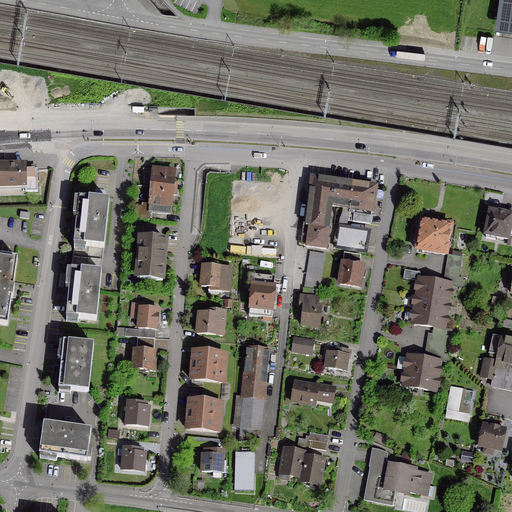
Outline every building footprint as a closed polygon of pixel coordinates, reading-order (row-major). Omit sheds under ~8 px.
[(511,0),(501,0),(497,29),(511,31),(511,0)] [(24,192),(36,192),(35,170),(25,170),(25,165),(0,165),(0,187),(24,187),(24,192)] [(141,181),(148,182),(149,170),(142,169),(141,181)] [(151,187),(175,190),(176,183),(172,183),(173,172),(152,170),(151,187)] [(310,182),(302,246),(325,250),(331,207),(330,207),(334,182),(314,179),(310,182)] [(334,182),(330,207),(331,207),(348,209),(352,185),(345,184),(343,181),(340,183),(334,182)] [(371,213),(375,188),(352,185),(348,209),(371,213)] [(175,196),(175,190),(151,187),(148,209),(141,208),(141,207),(134,206),(132,219),(149,220),(149,213),(169,215),(171,196),(175,196)] [(74,246),(103,249),(108,202),(77,198),(72,246),(74,246)] [(500,214),(496,213),(489,212),(484,235),(485,235),(485,238),(494,240),(494,237),(507,240),(507,236),(511,237),(511,220),(511,216),(500,214)] [(368,224),(369,216),(353,214),(351,222),(368,224)] [(450,227),(420,222),(418,233),(415,232),(413,239),(417,240),(415,250),(445,255),(450,227)] [(368,233),(345,229),(338,228),(335,249),(364,254),(368,233)] [(139,280),(161,281),(165,241),(142,240),(141,253),(138,252),(136,266),(140,266),(139,280)] [(72,271),(100,274),(103,249),(74,246),(72,271)] [(318,291),(324,255),(309,253),(303,288),(318,291)] [(358,255),(343,253),(342,260),(356,263),(358,255)] [(0,324),(6,326),(10,299),(11,299),(13,288),(12,288),(16,259),(0,256),(0,324)] [(449,257),(447,257),(445,270),(458,273),(460,259),(449,257)] [(216,264),(209,264),(209,267),(202,267),(200,287),(208,288),(208,294),(217,295),(217,292),(228,292),(230,269),(216,268),(216,264)] [(358,288),(362,268),(342,265),(339,285),(358,288)] [(65,318),(95,321),(100,274),(72,271),(70,270),(65,318)] [(445,270),(443,277),(457,279),(458,273),(445,270)] [(418,280),(418,279),(419,274),(404,271),(403,279),(418,281),(418,280)] [(273,288),(272,288),(273,278),(248,275),(247,286),(251,287),(248,316),(271,319),(274,288),(273,288)] [(442,283),(442,284),(418,280),(418,281),(416,295),(448,300),(450,285),(460,287),(461,280),(457,279),(443,277),(442,283)] [(317,291),(303,289),(302,298),(299,298),(299,306),(302,306),(300,326),(310,327),(310,325),(318,326),(320,307),(317,307),(317,299),(316,299),(317,291)] [(445,315),(448,300),(416,295),(413,310),(445,315)] [(503,308),(505,300),(498,299),(496,306),(503,308)] [(138,319),(137,329),(155,331),(157,310),(147,309),(147,306),(131,304),(130,318),(138,319)] [(167,354),(171,308),(147,306),(147,309),(157,310),(155,331),(154,332),(154,339),(154,340),(153,352),(152,359),(156,359),(156,353),(167,354)] [(445,315),(413,310),(413,312),(405,310),(404,321),(411,322),(411,325),(433,328),(443,330),(445,315)] [(196,331),(196,334),(222,337),(224,313),(208,311),(207,314),(197,314),(196,331)] [(511,329),(511,321),(503,320),(502,327),(511,329)] [(115,337),(154,339),(154,332),(124,330),(124,329),(115,328),(115,337)] [(451,331),(443,330),(433,328),(432,336),(441,337),(445,338),(449,339),(451,331)] [(444,345),(445,338),(441,337),(432,336),(428,335),(426,343),(444,345)] [(491,387),(511,392),(511,340),(492,337),(488,354),(497,356),(496,363),(483,360),(480,378),(492,381),(491,387)] [(152,359),(153,352),(154,340),(136,338),(135,351),(134,350),(132,370),(154,373),(156,359),(152,359)] [(293,340),(291,351),(311,354),(313,343),(293,340)] [(62,342),(60,366),(57,390),(87,393),(92,346),(62,342)] [(426,345),(425,353),(429,353),(438,355),(442,355),(444,348),(426,345)] [(238,443),(258,439),(267,353),(253,352),(253,349),(246,348),(245,351),(246,351),(242,397),(243,397),(238,443)] [(324,369),(344,372),(348,352),(336,350),(335,355),(327,353),(324,369)] [(190,381),(221,384),(224,355),(192,353),(190,381)] [(445,364),(446,356),(442,355),(438,355),(429,353),(428,361),(439,363),(445,364)] [(439,363),(428,361),(407,357),(407,359),(398,358),(396,369),(405,371),(404,372),(437,377),(439,363)] [(434,392),(437,377),(404,372),(402,387),(434,392)] [(334,389),(317,386),(313,385),(313,387),(293,383),(290,402),(314,406),(315,397),(332,400),(334,389)] [(446,411),(444,418),(466,422),(468,415),(458,413),(463,390),(450,388),(446,411)] [(220,404),(191,402),(188,402),(186,430),(217,433),(220,404)] [(145,409),(145,405),(127,403),(125,426),(146,428),(148,409),(145,409)] [(86,460),(90,432),(42,425),(38,455),(86,462),(86,460)] [(487,448),(486,454),(491,455),(492,449),(500,451),(504,431),(482,426),(478,446),(487,448)] [(373,441),(384,446),(387,439),(372,433),(369,440),(373,441)] [(309,434),(307,441),(311,442),(326,444),(327,437),(309,434)] [(188,438),(187,446),(216,449),(217,440),(188,438)] [(304,440),(297,439),(296,447),(303,448),(304,440)] [(326,444),(311,442),(310,449),(325,451),(326,444)] [(141,453),(141,450),(123,448),(121,471),(142,473),(144,454),(141,453)] [(298,482),(303,453),(283,450),(278,479),(287,480),(288,476),(299,478),(298,482)] [(378,451),(371,450),(368,468),(369,469),(363,501),(392,507),(395,491),(419,495),(419,496),(432,498),(434,488),(427,487),(429,475),(415,472),(415,470),(388,465),(387,467),(384,467),(387,454),(378,451)] [(216,451),(205,451),(204,456),(201,456),(200,473),(221,474),(222,452),(216,451)] [(467,462),(469,454),(462,452),(460,461),(467,462)] [(252,492),(252,473),(253,454),(235,453),(234,491),(252,492)] [(304,453),(303,453),(298,482),(310,484),(309,488),(318,489),(319,485),(320,486),(321,481),(319,481),(323,460),(303,457),(304,453)]
